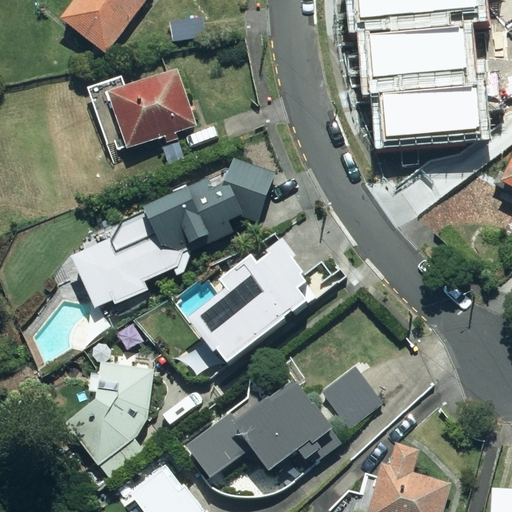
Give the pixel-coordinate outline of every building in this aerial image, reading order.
[(81,0),(67,19),(112,54),(153,0),(81,0)] [(356,0),(358,20),(480,9),(478,0),(356,0)] [(208,17),(172,22),(175,42),(211,37),(208,17)] [(368,31),(373,76),(467,70),(466,24),(368,31)] [(134,151),(160,141),(171,170),(194,161),(184,132),(203,125),(181,66),(112,91),(134,151)] [(379,92),(383,137),(478,131),(476,85),(379,92)] [(78,257),(87,277),(66,286),(75,305),(96,296),(101,308),(119,300),(121,305),(153,290),(149,282),(179,269),(183,277),(204,268),(196,250),(240,231),(235,221),(245,216),(263,222),(280,171),(239,157),(235,169),(149,208),(161,234),(122,252),(116,240),(78,257)] [(225,348),(235,362),(348,276),(334,258),(314,273),(302,257),(305,255),(293,239),(277,252),(279,255),(267,264),(260,256),(225,283),(231,291),(195,318),(221,351),(225,348)] [(152,421),(158,370),(99,361),(96,396),(67,424),(121,478),(149,450),(139,440),(152,421)] [(387,402),(360,367),(325,393),(352,428),(387,402)] [(298,386),(295,382),(243,422),(235,412),(198,440),(192,433),(182,440),(213,480),(258,446),(276,470),(302,450),(311,462),(328,449),(322,440),(341,426),(306,380),(298,386)] [(447,511),(455,483),(420,473),(426,451),(400,444),(395,462),(387,460),(372,511),(447,511)] [(149,511),(212,511),(214,511),(195,488),(192,491),(169,463),(141,488),(143,491),(132,500),(141,511),(147,511),(149,511)] [(511,511),(511,489),(497,490),(496,511),(511,511)]
